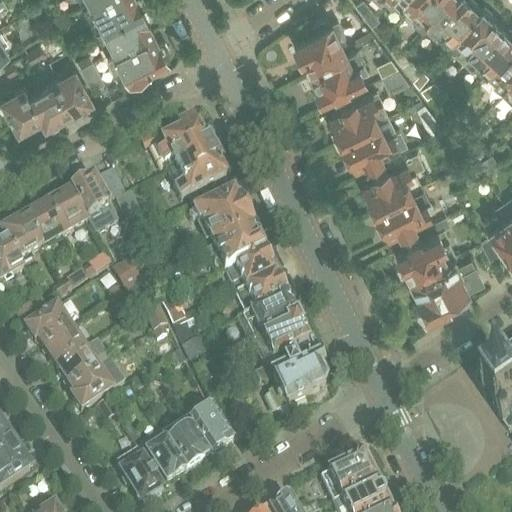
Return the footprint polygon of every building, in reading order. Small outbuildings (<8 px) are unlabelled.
[(98,0),(83,8),(95,31),(145,4),(143,0),(98,0)] [(369,16),(373,13),(363,0),(362,0),(355,6),(364,19),(369,16)] [(393,7),(404,16),(411,9),(413,5),(417,0),(384,0),(383,2),(391,9),(393,7)] [(404,16),(422,33),(424,31),(452,0),(417,0),(413,5),(411,9),(404,16)] [(447,43),(448,44),(453,39),(455,37),(480,8),(479,6),(478,8),(469,0),(452,0),(424,31),(422,33),(425,31),(433,38),(435,36),(445,45),(447,43)] [(95,31),(106,53),(152,29),(147,19),(149,18),(150,14),(145,4),(95,31)] [(454,54),(464,63),(499,25),(480,8),(455,37),(453,39),(448,44),(456,52),(454,54)] [(53,23),(66,16),(64,11),(51,18),(53,23)] [(373,13),(369,16),(364,19),(371,27),(379,21),(373,13)] [(53,23),(58,30),(69,24),(70,18),(68,15),(66,16),(53,23)] [(303,55),(309,70),(345,53),(338,38),(344,36),(337,19),(329,23),(327,17),(320,17),(314,20),(311,25),(313,31),(293,40),(300,56),(303,55)] [(47,21),(34,29),(40,38),(53,30),(47,21)] [(486,76),(491,71),(493,68),(511,46),(511,36),(499,25),(464,63),(471,70),(473,68),(484,78),(486,76)] [(371,40),(363,26),(353,32),(361,45),(371,40)] [(128,77),(131,75),(132,76),(137,78),(144,74),(146,69),(145,68),(166,58),(165,55),(166,54),(168,49),(164,42),(159,40),(158,41),(152,29),(106,53),(120,81),(128,77)] [(39,45),(31,49),(38,60),(45,55),(39,45)] [(397,46),(390,51),(389,52),(394,59),(401,56),(403,54),(397,46)] [(497,99),(499,100),(502,97),(510,88),(511,85),(511,46),(493,68),(491,71),(486,76),(495,84),(492,87),(501,95),(497,99)] [(348,87),(346,83),(368,74),(356,48),(345,53),(309,70),(310,70),(308,71),(319,96),(330,91),(330,92),(332,92),(332,94),(348,87)] [(25,53),(25,54),(31,64),(38,60),(31,49),(25,53)] [(408,61),(403,54),(401,56),(394,59),(401,67),(408,61)] [(375,65),(381,78),(393,72),(397,68),(389,58),(375,65)] [(79,68),(87,81),(100,74),(92,61),(79,68)] [(17,72),(10,63),(10,62),(3,67),(10,77),(17,72)] [(414,65),(405,71),(413,80),(419,73),(420,73),(414,65)] [(91,99),(73,68),(50,80),(68,112),(91,99)] [(392,92),(409,84),(397,68),(393,72),(381,78),(379,79),(382,83),(384,82),(392,92)] [(412,81),(418,89),(419,88),(428,77),(422,71),(420,73),(419,73),(413,80),(412,81)] [(24,85),(23,85),(27,93),(41,118),(40,118),(45,125),(68,112),(50,80),(29,92),(24,85)] [(421,91),(428,100),(434,96),(433,94),(438,90),(432,82),(421,91)] [(18,130),(40,118),(41,118),(27,93),(23,85),(0,98),(18,130)] [(508,108),(510,107),(511,108),(511,85),(510,88),(502,97),(499,100),(508,108)] [(334,125),(341,140),(389,117),(377,92),(355,102),(353,99),(338,106),(340,110),(330,115),(335,124),(334,125)] [(439,101),(434,96),(428,100),(433,106),(439,101)] [(438,135),(439,136),(445,131),(424,104),(416,109),(424,125),(434,138),(438,135)] [(401,142),(389,117),(341,140),(348,155),(349,155),(354,164),(364,159),(366,163),(381,156),(379,152),(401,142)] [(457,139),(458,138),(468,131),(460,120),(449,128),(457,139)] [(153,147),(166,174),(213,150),(211,150),(205,138),(201,139),(192,123),(186,122),(182,124),(179,129),(181,132),(161,142),(161,143),(153,147)] [(474,160),(481,154),(480,154),(485,149),(477,141),(465,151),(473,160),(474,160)] [(180,202),(186,199),(226,179),(218,164),(222,159),(218,151),(213,150),(166,174),(180,202)] [(362,184),(361,187),(363,193),(367,194),(368,196),(365,197),(370,207),(372,206),(374,209),(412,191),(422,187),(415,171),(424,167),(417,152),(385,166),(386,168),(371,175),(372,178),(371,179),(372,180),(364,184),(362,184)] [(476,165),(483,175),(496,165),(489,155),(476,165)] [(469,164),(459,169),(467,184),(479,177),(469,164)] [(113,172),(100,178),(111,199),(112,201),(113,201),(125,195),(113,172)] [(116,224),(122,221),(123,220),(113,201),(112,201),(111,199),(100,178),(93,182),(92,181),(70,193),(86,221),(87,224),(93,235),(106,227),(107,229),(116,224)] [(374,210),(372,215),(375,222),(380,223),(381,224),(382,224),(386,233),(397,228),(399,232),(415,225),(413,221),(429,214),(435,211),(428,200),(422,187),(412,191),(374,209),(374,210)] [(70,193),(45,207),(62,238),(87,224),(86,221),(70,193)] [(205,252),(205,253),(214,249),(214,250),(252,231),(237,203),(233,195),(192,214),(197,225),(196,226),(205,245),(209,244),(212,249),(205,252)] [(511,199),(510,197),(501,203),(511,218),(511,199)] [(511,218),(501,203),(493,209),(495,212),(482,221),(489,231),(489,230),(511,261),(511,260),(511,259),(511,218)] [(45,207),(22,220),(40,251),(62,238),(45,207)] [(0,232),(0,234),(4,241),(17,263),(18,263),(40,251),(22,220),(0,232)] [(154,251),(143,231),(130,237),(140,258),(154,251)] [(224,273),(224,275),(264,255),(263,254),(257,243),(259,239),(257,236),(253,235),(252,232),(252,231),(214,250),(214,249),(205,253),(211,265),(209,266),(214,279),(224,273)] [(407,277),(410,276),(453,256),(452,255),(445,258),(440,247),(444,245),(438,231),(422,239),(421,237),(405,244),(406,247),(395,252),(407,277)] [(489,238),(482,243),(491,261),(500,254),(489,238)] [(0,284),(23,272),(18,263),(17,263),(4,241),(0,243),(0,284)] [(136,255),(111,270),(125,294),(150,279),(136,255)] [(231,288),(235,296),(274,277),(271,271),(264,255),(224,275),(230,288),(231,288)] [(433,315),(432,311),(469,293),(467,290),(482,283),(475,268),(474,268),(470,260),(457,266),(453,256),(410,276),(418,293),(416,294),(422,306),(417,308),(416,316),(422,321),(429,320),(433,315)] [(88,281),(95,276),(88,266),(81,271),(88,281)] [(73,290),(87,281),(81,271),(67,280),(73,290)] [(240,319),(240,320),(285,299),(284,296),(284,295),(284,289),(280,286),(278,286),(278,284),(277,284),(274,277),(235,296),(244,317),(240,319)] [(66,296),(59,285),(52,290),(59,301),(66,296)] [(112,301),(113,301),(122,295),(118,288),(108,294),(112,301)] [(127,319),(134,315),(122,295),(113,301),(112,301),(117,308),(119,307),(127,319)] [(142,313),(157,307),(152,296),(138,303),(142,313)] [(13,314),(21,326),(22,327),(46,311),(37,298),(13,314)] [(161,304),(172,327),(186,320),(175,298),(161,304)] [(290,308),(285,299),(240,320),(235,323),(246,344),(249,342),(251,341),(296,320),(295,318),(297,317),(298,314),(295,307),(292,307),(290,308)] [(157,307),(142,313),(153,335),(154,334),(167,328),(157,307)] [(56,309),(24,330),(34,345),(37,343),(41,349),(70,330),(56,309)] [(308,345),(296,320),(249,342),(246,344),(251,355),(255,354),(262,368),(308,345)] [(167,328),(154,334),(153,335),(156,341),(170,335),(167,328)] [(41,349),(55,370),(84,351),(70,330),(41,349)] [(184,346),(194,342),(188,330),(179,335),(184,346)] [(194,342),(184,346),(185,347),(181,348),(188,363),(208,354),(201,339),(194,342)] [(55,370),(69,391),(98,372),(98,371),(110,363),(96,342),(84,351),(55,370)] [(266,385),(272,382),(277,392),(268,396),(277,415),(286,411),(286,412),(312,400),(311,398),(324,392),(326,384),(321,372),(322,372),(317,360),(316,360),(311,349),(283,362),(284,365),(282,366),(285,372),(272,378),(268,369),(255,375),(258,383),(266,385)] [(511,353),(483,373),(484,374),(481,377),(477,383),(478,391),(485,395),(485,396),(484,397),(485,398),(483,400),(486,404),(488,403),(494,412),(500,419),(498,421),(501,425),(502,425),(504,428),(505,428),(510,435),(511,435),(511,353)] [(203,366),(192,370),(198,381),(208,376),(203,366)] [(80,414),(112,393),(98,372),(69,391),(73,398),(71,399),(80,414)] [(105,403),(97,408),(106,422),(114,417),(105,403)] [(232,446),(211,412),(208,407),(185,422),(209,462),(215,463),(224,458),(226,451),(232,446)] [(185,422),(161,437),(165,443),(185,476),(208,461),(209,462),(185,422)] [(0,459),(15,450),(1,429),(0,429),(0,459)] [(165,488),(185,476),(165,443),(161,437),(160,434),(139,447),(165,488)] [(0,491),(29,472),(15,450),(0,459),(0,491)] [(115,465),(119,470),(118,471),(140,505),(162,491),(137,452),(115,465)] [(319,481),(332,506),(377,484),(376,484),(365,462),(356,460),(326,476),(327,477),(319,481)] [(332,506),(335,511),(384,511),(389,509),(377,484),(332,506)] [(21,490),(14,494),(21,505),(28,500),(21,490)] [(270,511),(294,511),(288,501),(270,511)] [(306,506),(309,511),(317,511),(312,503),(306,506)]
